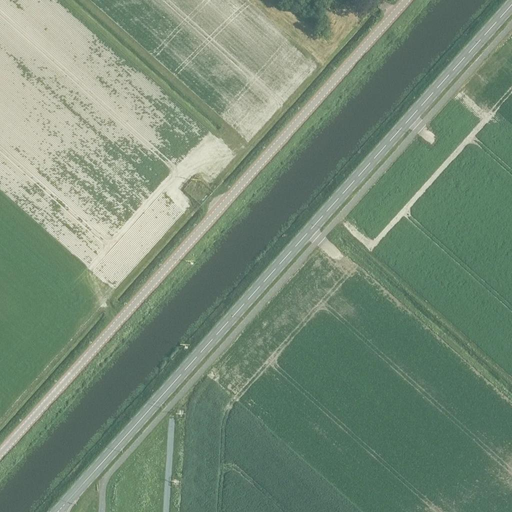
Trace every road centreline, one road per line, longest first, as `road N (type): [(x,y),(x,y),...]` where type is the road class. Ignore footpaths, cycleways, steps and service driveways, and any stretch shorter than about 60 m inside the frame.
road 1 (secondary): [(59,511),(511,6)]
road 2 (tertiary): [(0,456),(408,0)]
